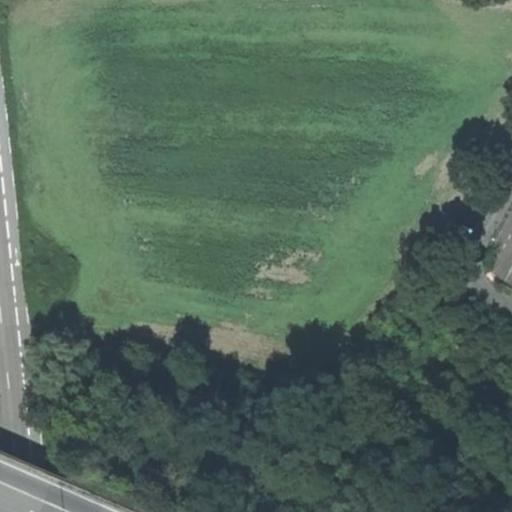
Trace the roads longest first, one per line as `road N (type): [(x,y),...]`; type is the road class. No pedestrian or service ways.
road 1 (residential): [(0,293),(20,511)]
road 2 (unclassified): [(511,309),(484,293),(475,275),(475,255),(511,180)]
